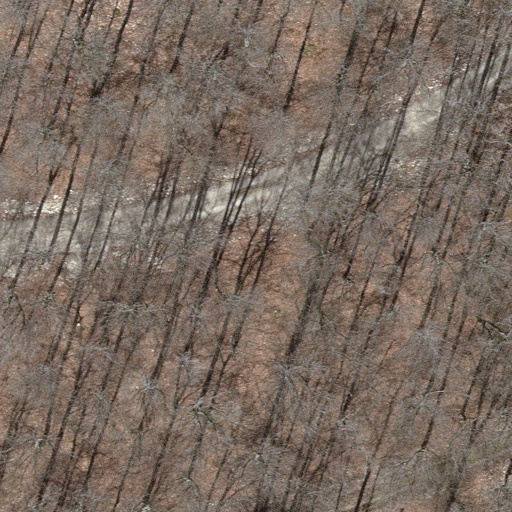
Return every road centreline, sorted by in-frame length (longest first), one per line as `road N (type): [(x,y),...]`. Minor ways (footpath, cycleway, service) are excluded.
road 1 (track): [(0,236),(213,202),(380,143),(511,63)]
road 2 (track): [(511,450),(421,490),(300,511)]
